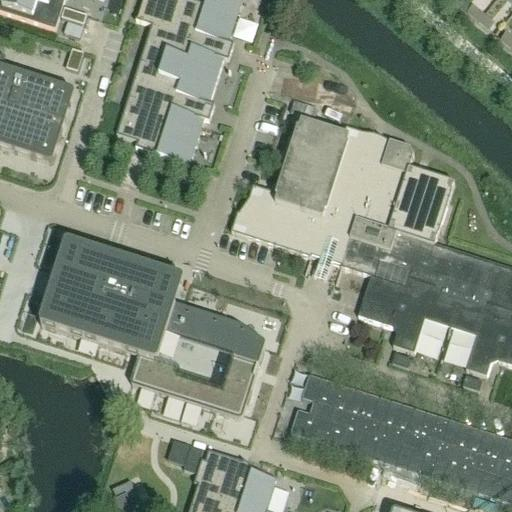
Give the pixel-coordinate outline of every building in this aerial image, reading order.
[(0,0),(0,15),(55,33),(65,0),(0,0)] [(228,64),(233,47),(228,46),(242,0),(207,0),(203,12),(183,6),(185,0),(144,0),(137,24),(152,29),(143,58),(141,64),(127,108),(126,110),(117,139),(133,144),(137,145),(132,162),(144,166),(147,155),(189,169),(203,123),(209,125),(214,108),(209,106),(223,62),(228,64)] [(466,15),(478,25),(483,18),(472,9),(466,15)] [(65,10),(62,21),(83,27),(86,17),(65,10)] [(495,27),(483,18),(478,25),(489,34),(495,27)] [(500,43),(511,53),(511,50),(511,42),(505,37),(500,43)] [(72,53),(66,71),(78,75),(84,57),(72,53)] [(0,151),(49,167),(50,168),(52,167),(53,167),(54,166),(54,164),(66,126),(62,124),(57,123),(64,101),(67,93),(2,73),(0,71),(0,151)] [(295,104),(291,116),(313,123),(317,111),(295,104)] [(511,274),(476,263),(435,250),(454,188),(410,173),(414,159),(411,153),(379,143),(380,140),(374,137),(373,140),(346,132),(344,140),(311,130),(302,127),(279,199),(251,191),(244,219),(238,217),(231,236),(279,252),(311,262),(312,261),(321,263),(317,275),(328,279),(332,267),(341,270),(341,272),(371,282),(359,322),(382,329),(393,332),(394,329),(400,331),(393,351),(414,358),(425,323),(477,339),(466,375),(487,381),(493,361),(499,363),(498,366),(511,370),(511,274)] [(64,249),(40,326),(40,329),(41,330),(138,361),(131,385),(131,388),(132,390),(239,424),(241,423),(243,421),(265,350),(265,348),(264,347),(239,331),(176,311),(184,286),(183,284),(182,282),(69,246),(67,247),(64,249)] [(395,357),(392,368),(408,373),(411,362),(395,357)] [(309,419),(298,415),(290,439),(511,509),(511,445),(309,380),(301,404),(313,408),(309,419)] [(466,380),(463,390),(479,395),(482,385),(466,380)] [(265,511),(275,483),(242,473),(244,467),(209,456),(205,466),(202,465),(194,488),(198,489),(190,511),(265,511)] [(130,485),(112,494),(117,503),(108,507),(110,511),(132,511),(130,506),(139,502),(130,485)]
